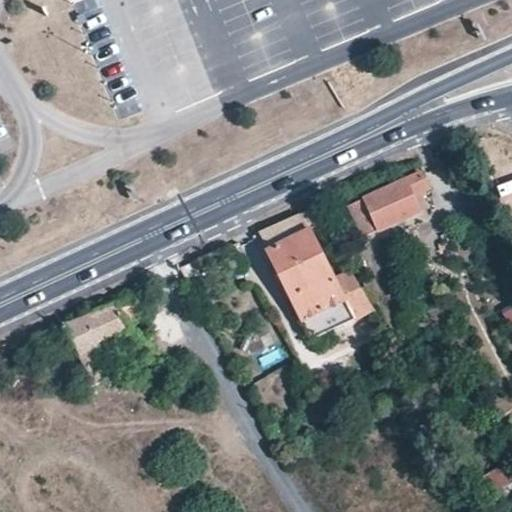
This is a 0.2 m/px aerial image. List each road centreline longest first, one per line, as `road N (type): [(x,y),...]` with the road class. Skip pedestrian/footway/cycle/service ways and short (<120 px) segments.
road 1 (primary): [(511,59),(0,292)]
road 2 (primary): [(151,248),(401,136),(511,101)]
road 3 (residential): [(151,248),(304,511)]
road 4 (unclassified): [(166,134),(132,143),(73,136),(11,90)]
road 5 (primary): [(0,320),(151,248)]
road 6 (unclassified): [(11,90),(35,142),(29,183),(16,204)]
